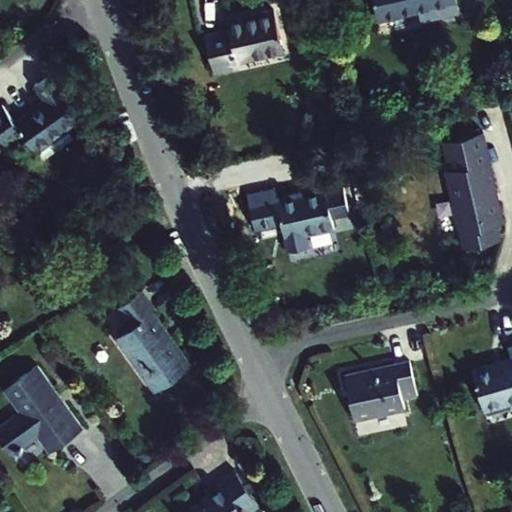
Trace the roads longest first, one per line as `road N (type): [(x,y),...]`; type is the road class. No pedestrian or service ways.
road 1 (residential): [(249,353),(100,0)]
road 2 (residential): [(249,353),(511,293)]
road 3 (residential): [(105,511),(268,391)]
road 4 (residential): [(327,511),(268,391)]
